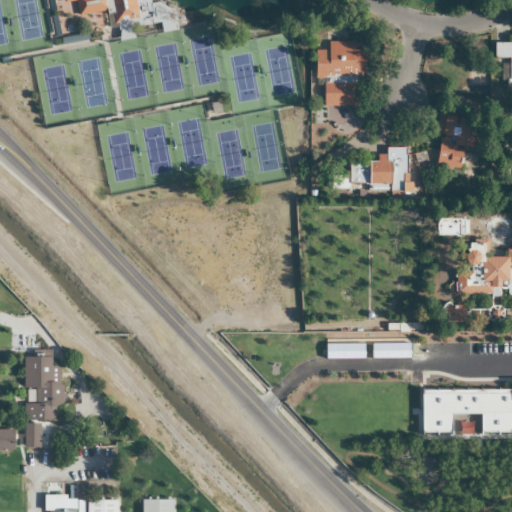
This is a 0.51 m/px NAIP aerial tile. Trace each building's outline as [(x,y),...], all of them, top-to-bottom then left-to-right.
[(151,17),(148,0),(53,0),(54,2),(64,0),(73,0),(76,16),(106,12),(108,24),(151,17)] [(277,0),(213,0),(213,17),(277,17),(277,0)] [(503,86),(511,86),(511,40),(493,40),(493,59),(503,59),(503,86)] [(363,49),(352,49),(352,41),(327,41),(327,50),(314,50),(314,78),(322,78),(322,106),(356,106),(356,75),(363,75),(363,49)] [(481,120),(441,112),(431,165),(471,173),(481,120)] [(408,147),(384,148),(384,154),(375,154),(375,161),(348,161),(348,175),(330,175),(330,193),(408,192),(408,147)] [(511,151),(500,159),(511,177),(511,151)] [(434,236),(464,236),(464,219),(434,219),(434,236)] [(454,294),(505,294),(505,296),(511,295),(511,249),(504,250),(504,257),(485,257),(485,239),(464,240),(464,270),(454,270),(454,294)] [(22,448),(41,448),(41,444),(48,444),(48,438),(40,438),(40,421),(55,421),(55,403),(60,403),(61,367),(49,367),(49,355),(23,355),(22,448)] [(13,430),(0,429),(0,451),(13,451),(13,430)] [(46,511),(170,511),(171,500),(140,500),(139,511),(115,511),(115,500),(65,501),(65,496),(46,496),(46,511)]
